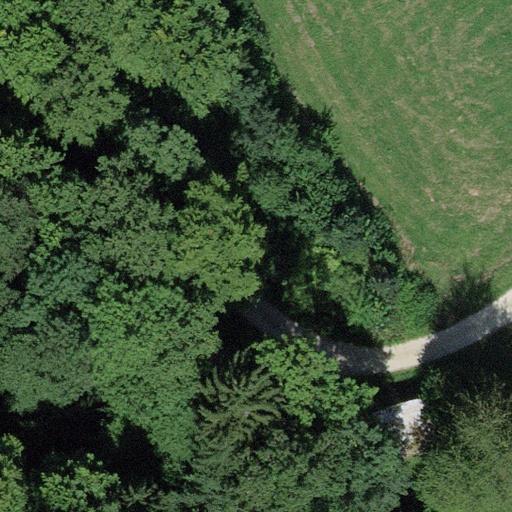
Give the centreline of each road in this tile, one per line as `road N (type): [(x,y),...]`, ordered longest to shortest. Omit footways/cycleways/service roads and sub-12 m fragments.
road 1 (track): [(0,142),(107,202),(291,362),(486,326),(511,302)]
road 2 (track): [(0,340),(85,330),(291,362)]
